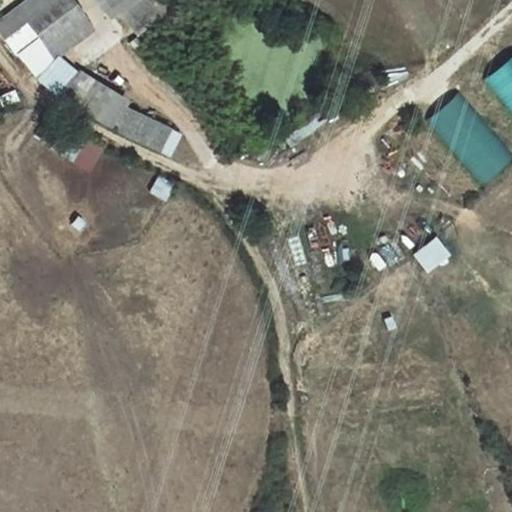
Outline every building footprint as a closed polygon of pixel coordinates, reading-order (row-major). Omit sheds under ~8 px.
[(87,31),(69,0),(20,0),(47,51),(87,31)] [(160,3),(158,0),(111,0),(125,23),(160,3)] [(511,109),(511,55),(485,80),(511,109)] [(425,122),(485,183),(511,157),(511,148),(456,92),(425,122)] [(96,180),(112,156),(69,126),(54,146),(60,154),(69,163),(96,180)]
